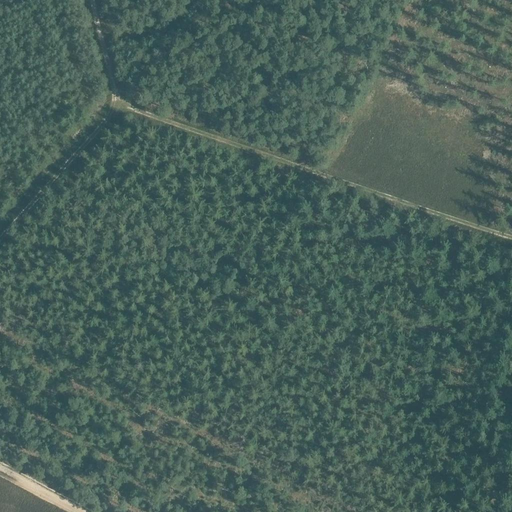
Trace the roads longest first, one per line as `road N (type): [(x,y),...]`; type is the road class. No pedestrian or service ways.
road 1 (track): [(118,104),(511,235)]
road 2 (track): [(0,238),(118,104)]
